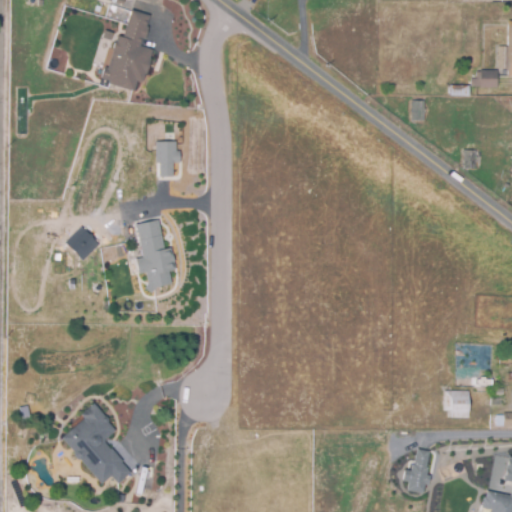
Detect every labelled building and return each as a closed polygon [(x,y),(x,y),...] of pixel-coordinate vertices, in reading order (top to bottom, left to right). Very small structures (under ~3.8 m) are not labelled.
[(114,35),(105,68),(102,67),(98,81),(133,90),(135,81),(142,83),(151,49),(139,46),(147,15),(128,10),(121,37),(114,35)] [(511,21),(506,21),(506,46),(496,46),(496,69),(505,69),(505,78),(511,77),(511,21)] [(495,89),(478,89),(479,71),(496,72),(495,89)] [(466,98),(448,98),(448,87),(466,87),(468,87),(468,98),(466,98)] [(422,123),(409,122),(410,102),(423,102),(422,123)] [(174,141),(154,142),(155,177),(171,177),(170,163),(178,163),(177,151),(174,151),(174,141)] [(467,170),(461,170),(460,152),(466,151),(474,151),(474,157),(477,157),(477,164),(474,164),(474,170),(467,170)] [(134,224),(140,257),(133,259),(136,274),(143,273),(146,290),(170,286),(168,271),(173,270),(169,247),(161,248),(157,220),(134,224)] [(62,242),(80,261),(96,245),(79,226),(62,242)] [(467,420),(447,419),(447,410),(442,410),(442,392),(468,393),(467,420)] [(85,420),(82,416),(94,406),(116,433),(104,443),(130,473),(117,484),(111,477),(101,485),(63,439),(85,420)] [(511,429),(494,429),(494,416),(501,416),(501,414),(511,414),(511,429)] [(428,452),(413,449),(409,471),(402,469),(400,481),(405,482),(404,491),(421,494),(428,452)] [(511,511),(511,457),(506,457),(502,481),(510,482),(508,495),(482,491),(479,508),(488,509),(487,511),(511,511)]
